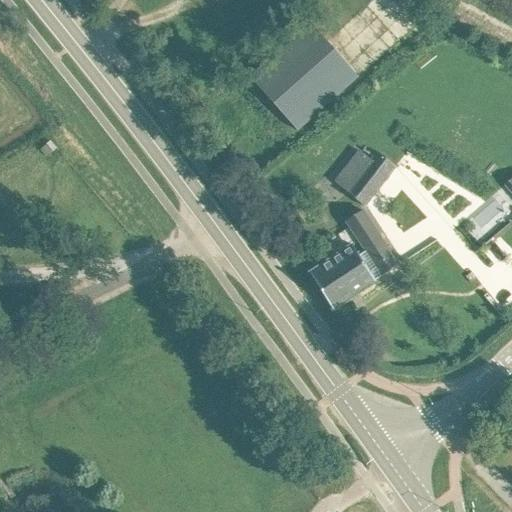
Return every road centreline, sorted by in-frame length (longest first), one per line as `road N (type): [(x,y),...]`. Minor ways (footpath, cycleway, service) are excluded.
road 1 (secondary): [(388,464),(144,126),(38,0)]
road 2 (unclassified): [(388,464),(511,357)]
